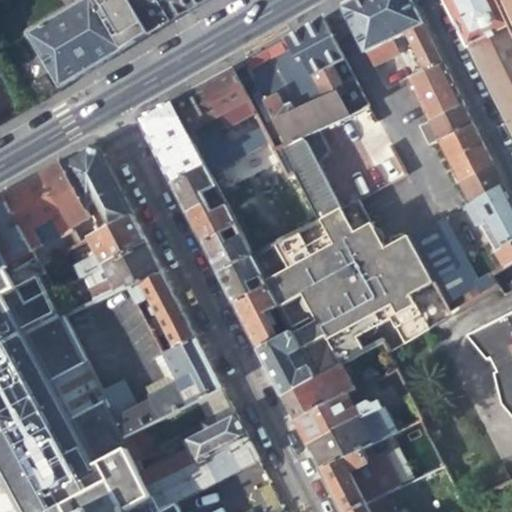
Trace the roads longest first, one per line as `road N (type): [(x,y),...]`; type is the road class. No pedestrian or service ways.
road 1 (residential): [(108,101),(315,511)]
road 2 (secondary): [(108,101),(285,0)]
road 3 (residential): [(427,0),(511,165)]
road 4 (secondary): [(0,163),(108,101)]
